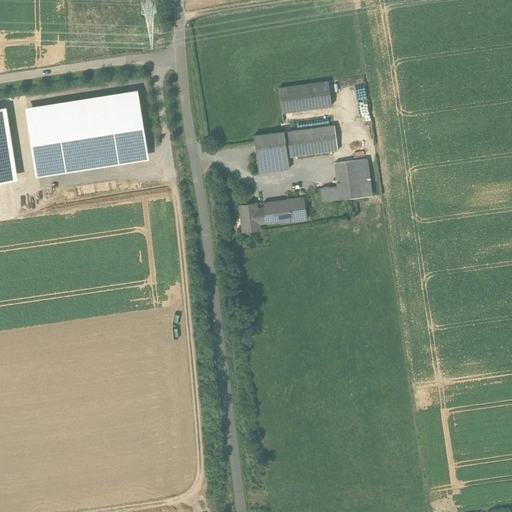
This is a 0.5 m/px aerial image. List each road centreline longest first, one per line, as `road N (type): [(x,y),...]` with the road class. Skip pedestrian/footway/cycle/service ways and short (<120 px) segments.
road 1 (track): [(154,58),(201,468),(198,487),(185,497),(90,511)]
road 2 (residential): [(181,53),(240,511)]
road 3 (track): [(178,0),(181,53),(0,81)]
